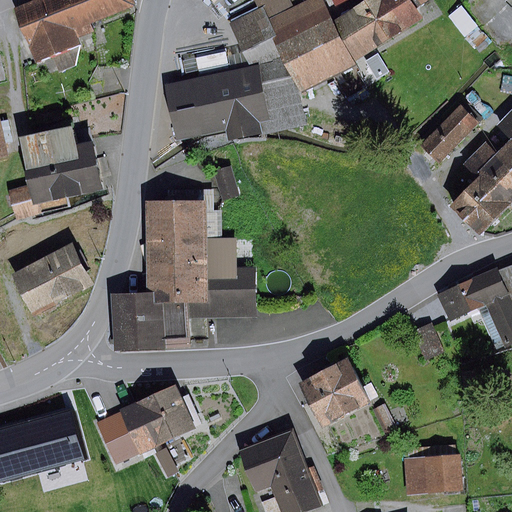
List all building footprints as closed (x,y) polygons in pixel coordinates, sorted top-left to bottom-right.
[(77,38),(62,0),(28,0),(12,7),(34,64),(80,46),(77,38)] [(133,0),(62,0),(77,38),(91,32),(88,22),(135,4),(133,0)] [(251,0),(297,95),(352,69),(319,0),(251,0)] [(368,0),(335,21),(360,62),(422,24),(407,0),(368,0)] [(260,65),(171,82),(176,141),(225,132),(227,141),(261,135),(259,123),(268,120),(260,65)] [(457,103),(416,139),(437,163),(478,126),(457,103)] [(475,233),(511,197),(511,109),(496,125),(509,139),(494,154),(484,143),(456,170),(471,185),(450,206),(475,233)] [(34,205),(103,190),(91,140),(72,144),(68,129),(19,140),(30,186),(34,205)] [(34,205),(30,186),(10,192),(16,216),(36,211),(34,205)] [(206,243),(204,201),(153,203),(157,300),(187,299),(208,298),(206,243)] [(208,298),(187,299),(188,322),(258,318),(256,271),(235,271),(235,244),(206,243),(208,298)] [(72,245),(12,273),(32,316),(92,287),(72,245)] [(511,264),(496,270),(511,306),(511,264)] [(511,306),(496,270),(438,295),(450,322),(485,307),(502,346),(511,341),(511,306)] [(154,291),(124,293),(127,348),(157,347),(154,291)] [(347,360),(299,383),(320,426),(368,402),(347,360)] [(195,428),(177,385),(120,409),(139,452),(195,428)] [(103,400),(13,424),(28,480),(119,455),(103,400)] [(307,469),(291,431),(237,452),(253,493),(269,487),(273,499),(261,502),(264,511),(311,511),(322,508),(316,492),(322,489),(314,467),(307,469)] [(462,455),(404,457),(406,494),(463,492),(462,455)]
